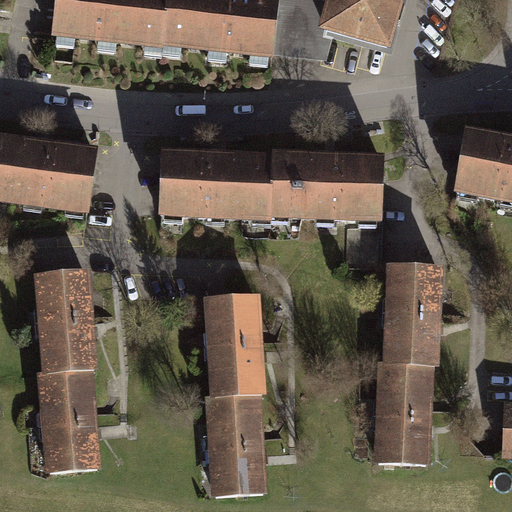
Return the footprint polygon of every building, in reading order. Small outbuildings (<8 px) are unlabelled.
[(142,64),(160,66),(160,64),(166,0),(56,0),(52,48),(55,48),(55,56),(72,57),(73,50),(97,52),(96,61),(115,62),(115,54),(143,56),(142,64)] [(280,0),(166,0),(160,64),(180,65),(180,58),(208,60),(208,69),(226,71),(227,62),(250,64),(249,74),(268,76),(269,66),(274,67),(275,55),(280,0)] [(280,0),(275,55),(328,66),(332,48),(319,44),(331,0),(280,0)] [(409,0),(331,0),(319,44),(332,48),(391,64),(409,0)] [(511,146),(468,138),(458,196),(511,205),(511,146)] [(0,143),(0,201),(88,214),(97,158),(0,143)] [(273,166),(164,162),(162,217),(271,221),(271,218),(273,166)] [(384,166),(274,162),(273,166),(271,218),(382,222),(384,166)] [(392,271),(388,369),(431,370),(436,370),(440,273),(392,271)] [(39,281),(47,379),(90,375),(95,375),(86,278),(39,281)] [(210,305),(216,402),(259,400),(264,399),(258,302),(210,305)] [(384,369),(380,463),(427,465),(431,370),(388,369),(384,369)] [(43,379),(51,475),(98,471),(90,375),(47,379),(43,379)] [(212,403),(217,497),(264,495),(259,400),(216,402),(212,403)]
